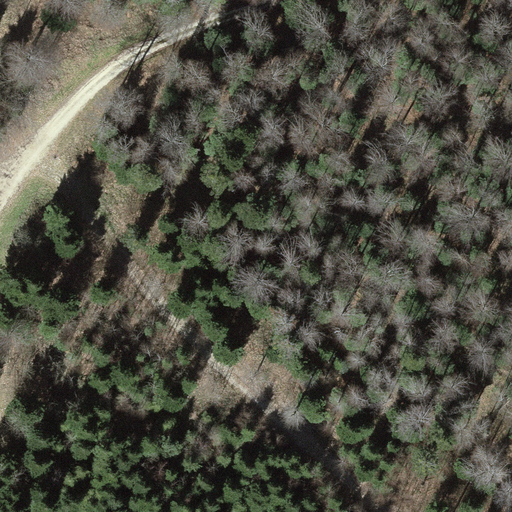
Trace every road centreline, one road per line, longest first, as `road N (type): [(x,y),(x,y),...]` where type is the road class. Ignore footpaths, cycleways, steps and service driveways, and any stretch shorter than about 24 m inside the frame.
road 1 (track): [(27,146),(174,311),(388,511)]
road 2 (track): [(258,0),(113,60),(0,177)]
